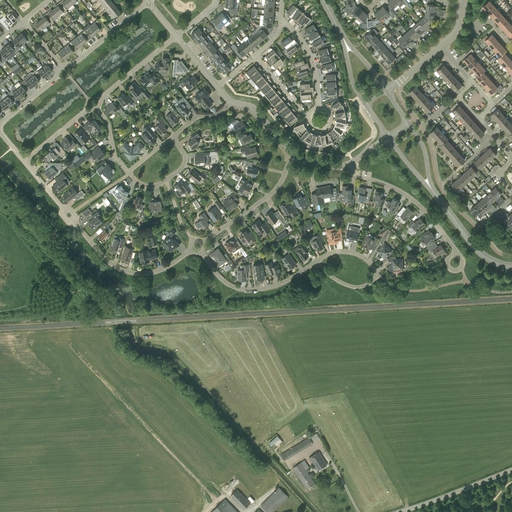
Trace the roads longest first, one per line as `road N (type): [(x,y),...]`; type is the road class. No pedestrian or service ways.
road 1 (residential): [(192,249),(160,270),(127,272),(71,219)]
road 2 (residential): [(351,162),(354,176),(394,188),(425,211),(455,255)]
road 3 (residential): [(316,261),(274,286),(242,289),(225,283),(199,251)]
road 4 (residential): [(201,243),(276,188),(292,155)]
